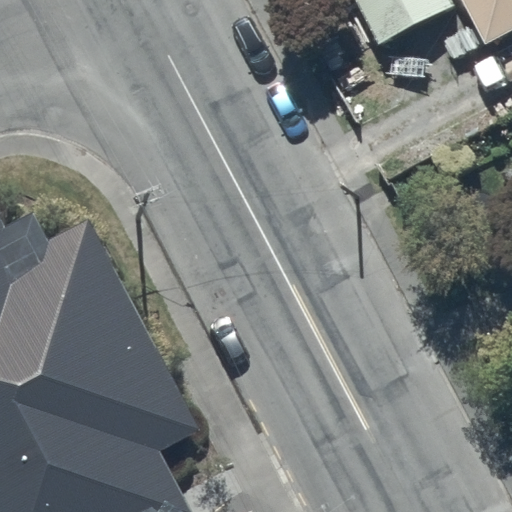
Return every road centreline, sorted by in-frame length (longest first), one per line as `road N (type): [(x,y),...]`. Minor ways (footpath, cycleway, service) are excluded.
road 1 (secondary): [(412,511),(142,0)]
road 2 (residential): [(120,0),(0,63)]
